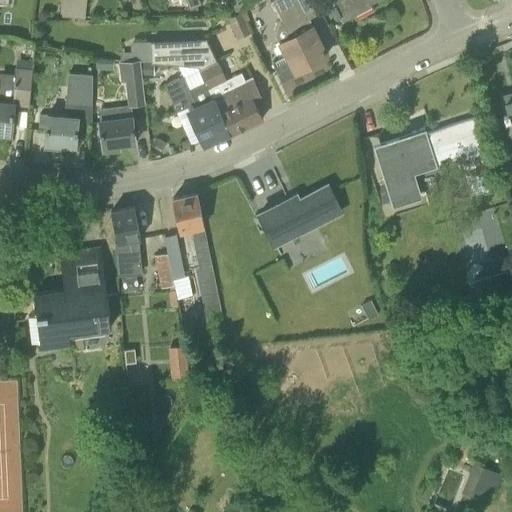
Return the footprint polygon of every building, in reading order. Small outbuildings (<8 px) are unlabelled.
[(61,0),(60,16),(73,18),(74,0),(61,0)] [(74,0),(73,18),(85,19),(86,0),(74,0)] [(185,0),(189,9),(201,5),(199,0),(185,0)] [(243,1),(238,5),(236,0),(234,0),(229,1),(233,12),(241,12),(248,5),(243,1)] [(299,74),(297,70),(326,55),(306,17),(321,9),(315,0),(274,0),(285,21),(278,24),(276,34),(281,41),(288,56),(273,64),(282,82),(299,74)] [(331,0),(334,5),(331,7),(337,18),(340,17),(343,21),(372,6),(370,2),(373,0),(331,0)] [(232,19),(242,36),(254,29),(244,12),(232,19)] [(256,103),(264,100),(253,77),(245,81),(241,73),(226,80),(206,39),(150,42),(130,41),(131,51),(120,52),(120,58),(140,59),(140,61),(198,66),(199,69),(214,99),(215,99),(220,110),(229,129),(228,129),(230,134),(263,118),(256,103)] [(95,56),(96,66),(112,68),(113,58),(95,56)] [(126,82),(129,103),(144,101),(139,61),(140,61),(140,59),(120,58),(120,62),(118,62),(121,82),(126,82)] [(29,106),(33,70),(33,62),(18,59),(16,78),(3,76),(0,101),(0,100),(0,133),(11,134),(14,104),(29,106)] [(153,63),(142,63),(142,75),(153,75),(153,63)] [(190,110),(205,141),(228,129),(229,129),(220,110),(215,99),(214,99),(199,69),(203,81),(202,81),(198,73),(185,79),(183,75),(165,84),(177,111),(187,106),(190,110)] [(93,104),(95,74),(69,72),(66,101),(65,115),(47,114),(45,145),(76,147),(78,120),(92,122),(93,104)] [(511,94),(500,98),(505,114),(503,114),(509,133),(511,132),(511,94)] [(100,120),(103,150),(120,148),(119,144),(136,142),(131,107),(99,111),(100,120)] [(460,157),(471,195),(494,188),(473,119),(476,118),(476,117),(426,131),(425,128),(412,132),(373,144),(393,207),(417,199),(409,172),(460,157)] [(343,211),(329,184),(290,204),(288,199),(261,212),(277,244),(343,211)] [(210,247),(197,193),(173,198),(180,231),(191,228),(199,268),(195,269),(204,314),(221,310),(210,247)] [(140,237),(133,206),(111,210),(117,241),(114,242),(118,274),(120,274),(120,272),(143,270),(139,237),(140,237)] [(457,220),(467,263),(495,257),(490,236),(499,234),(493,211),(457,220)] [(323,247),(314,227),(280,242),(289,263),(323,247)] [(167,253),(176,291),(177,299),(192,295),(188,276),(185,276),(176,234),(164,236),(167,253)] [(32,346),(41,345),(71,341),(70,331),(111,326),(101,246),(58,251),(63,289),(34,293),(37,316),(28,317),(32,346)] [(176,291),(167,253),(154,255),(163,294),(176,291)] [(0,299),(1,300),(4,316),(14,314),(8,286),(7,272),(0,273),(0,299)] [(373,298),(361,305),(368,319),(380,312),(373,298)] [(168,347),(171,378),(189,376),(186,345),(168,347)] [(496,493),(503,475),(472,463),(461,494),(483,502),(488,490),(496,493)]
